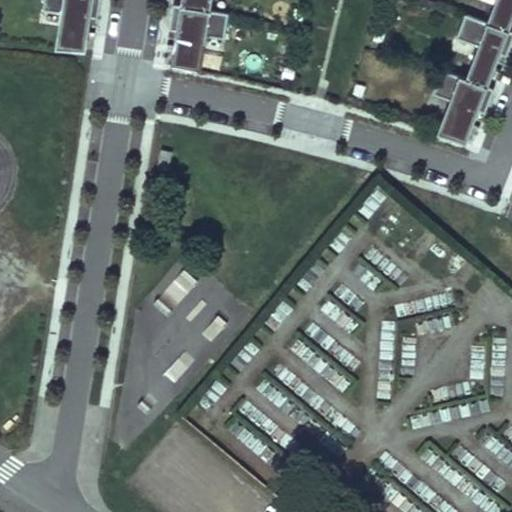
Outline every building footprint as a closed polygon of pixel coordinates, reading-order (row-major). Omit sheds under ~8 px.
[(49,0),(49,5),(72,9),(67,42),(93,45),(98,12),(104,13),(106,0),(49,0)] [(179,0),(176,24),(183,25),(177,63),(208,68),(213,31),(232,35),(235,9),(217,6),(218,0),(179,0)] [(444,129),(473,140),(484,105),(493,108),(502,83),(495,80),(507,48),(511,50),(511,0),(500,0),(494,17),(472,8),(463,32),(485,40),(473,73),(449,64),(439,88),(457,95),(444,129)] [(168,172),(172,153),(162,150),(157,169),(168,172)] [(175,307),(198,281),(183,268),(160,294),(175,307)] [(511,451),(492,435),(484,445),(511,468),(511,451)]
